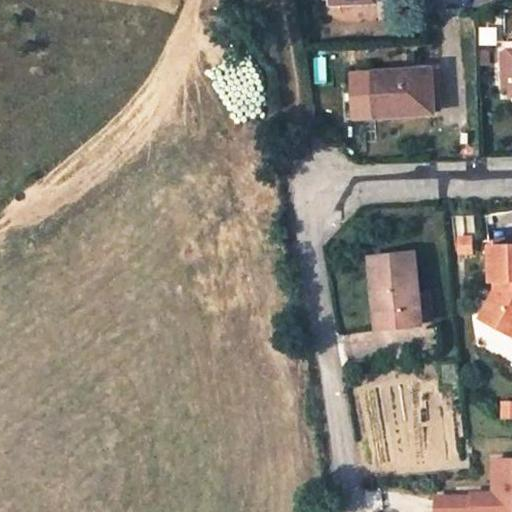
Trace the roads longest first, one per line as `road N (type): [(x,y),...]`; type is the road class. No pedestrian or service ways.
road 1 (residential): [(322,186),(310,247),(353,511)]
road 2 (track): [(322,186),(285,0)]
road 3 (residential): [(322,186),(511,179)]
